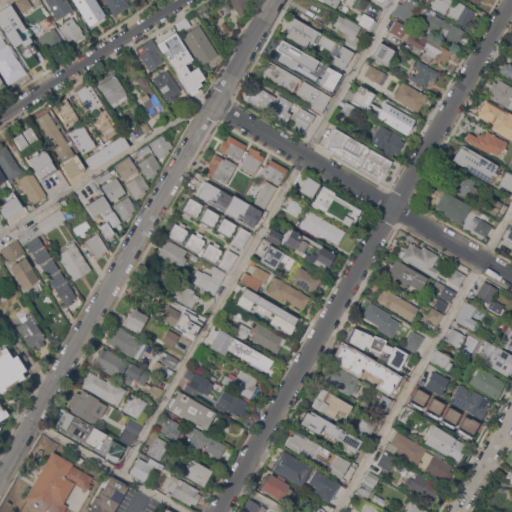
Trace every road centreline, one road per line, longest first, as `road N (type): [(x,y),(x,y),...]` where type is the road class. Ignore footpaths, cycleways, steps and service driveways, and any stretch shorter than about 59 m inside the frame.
road 1 (residential): [(218,511),(511,0)]
road 2 (tertiary): [(0,468),(271,0)]
road 3 (residential): [(212,101),(511,277)]
road 4 (residential): [(181,0),(0,115)]
